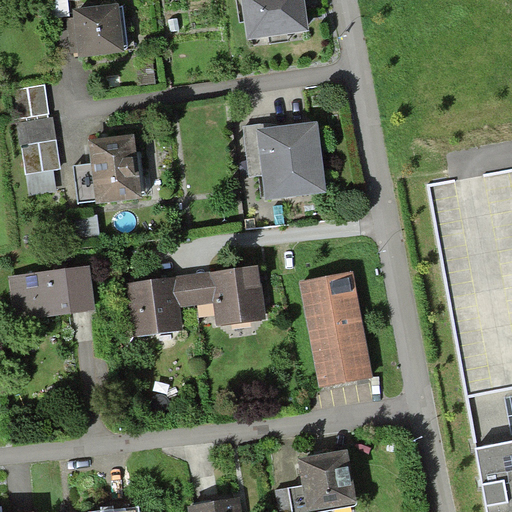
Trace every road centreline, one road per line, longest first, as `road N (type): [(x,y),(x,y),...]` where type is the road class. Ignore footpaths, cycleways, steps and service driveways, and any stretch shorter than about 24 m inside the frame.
road 1 (residential): [(417,399),(0,462)]
road 2 (residential): [(417,399),(344,0)]
